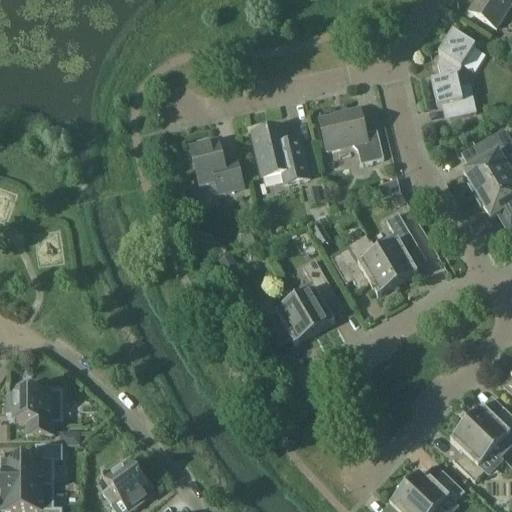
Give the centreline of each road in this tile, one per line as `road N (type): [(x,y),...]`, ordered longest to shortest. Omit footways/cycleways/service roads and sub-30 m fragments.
road 1 (residential): [(221,511),(58,346),(20,329)]
road 2 (residential): [(362,489),(510,336),(510,314),(497,292)]
road 3 (residential): [(165,122),(394,71)]
road 4 (residential): [(485,273),(416,161),(394,71)]
road 5 (residential): [(307,379),(485,273)]
